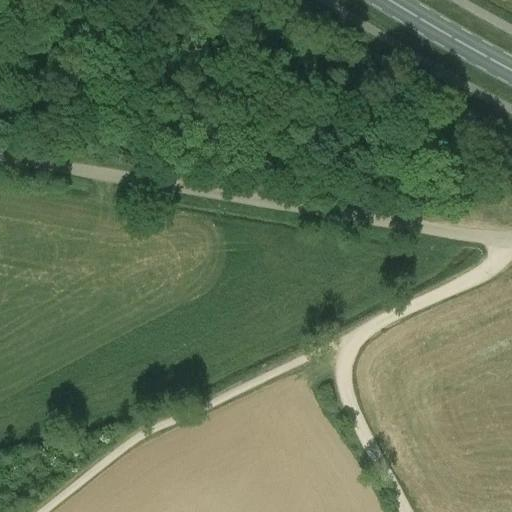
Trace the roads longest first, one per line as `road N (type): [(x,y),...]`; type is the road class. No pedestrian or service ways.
road 1 (unclassified): [(511,239),(0,153)]
road 2 (track): [(351,338),(340,371),(343,403),(405,511)]
road 3 (track): [(351,338),(471,279),(511,247)]
road 4 (primary): [(511,75),(382,0)]
